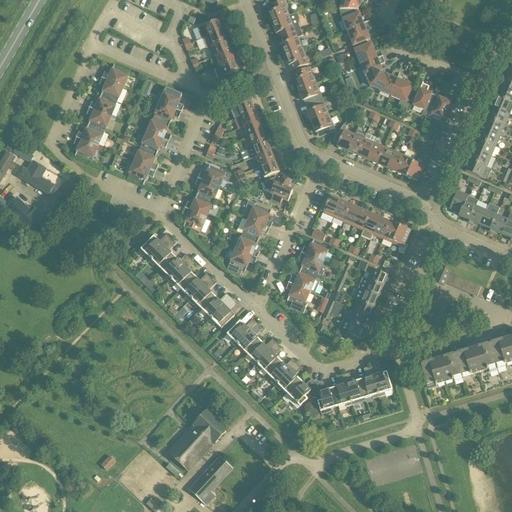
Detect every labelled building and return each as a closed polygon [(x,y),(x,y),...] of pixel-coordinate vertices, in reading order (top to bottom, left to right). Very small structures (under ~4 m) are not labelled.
[(331,2),(327,0),(321,0),(319,6),(327,10),(331,2)] [(368,0),(342,0),(339,10),(358,11),(361,3),(366,5),(368,0)] [(272,12),(268,14),(272,24),(290,17),(283,1),(270,6),(272,12)] [(361,19),(358,11),(339,10),(347,31),(369,23),(366,16),(361,19)] [(297,14),(290,17),(272,24),(276,35),(281,33),(283,38),(301,31),(299,26),(299,24),(299,22),(299,21),(299,20),(299,18),(298,17),(298,15),(297,14)] [(196,42),(202,39),(223,31),(219,21),(198,29),(192,31),(196,42)] [(371,29),(369,23),(347,31),(353,47),(369,40),(366,31),(371,29)] [(227,41),(223,31),(202,39),(207,50),(209,49),(209,48),(227,41)] [(301,31),(283,38),(285,43),(280,45),(284,56),(302,49),(298,39),(303,37),(301,31)] [(231,51),(227,41),(209,48),(209,49),(213,58),(216,57),(231,51)] [(361,66),(383,58),(380,51),(375,53),(371,44),(355,51),(361,66)] [(302,49),(284,56),(291,72),(309,65),(307,61),(302,49)] [(231,51),(216,57),(220,67),(235,61),(231,51)] [(344,55),(336,58),(339,65),(347,62),(344,55)] [(383,58),(361,66),(369,87),(383,74),(380,66),(385,64),(383,58)] [(235,61),(220,67),(214,69),(220,84),(235,78),(234,74),(239,72),(235,61)] [(105,73),(102,79),(124,89),(130,73),(114,66),(110,75),(105,73)] [(310,68),(306,70),(292,75),(298,91),(316,84),(310,68)] [(391,78),(383,74),(369,87),(390,96),(400,75),(393,72),(391,78)] [(406,78),(400,75),(390,96),(401,101),(398,106),(407,110),(411,101),(407,99),(412,87),(404,83),(406,78)] [(511,79),(504,76),(502,80),(504,82),(502,88),(511,91),(511,79)] [(124,89),(102,79),(99,86),(105,88),(101,96),(117,103),(124,89)] [(323,100),(316,84),(298,91),(303,102),(308,100),(310,105),(323,100)] [(426,118),(435,97),(427,93),(429,88),(422,85),(413,106),(424,111),(422,116),(426,118)] [(511,91),(502,88),(499,94),(497,92),(495,97),(511,104),(511,91)] [(166,89),(160,104),(181,113),(184,107),(179,104),(182,96),(166,89)] [(444,100),(435,97),(426,118),(431,120),(433,115),(443,119),(453,98),(446,95),(444,100)] [(92,103),(89,109),(111,118),(117,103),(101,96),(97,105),(92,103)] [(511,108),(511,104),(495,97),(493,101),(495,103),(493,109),(509,116),(511,108)] [(358,98),(355,105),(361,107),(364,100),(358,98)] [(323,100),(310,105),(312,111),(307,112),(311,123),(329,116),(323,100)] [(240,118),(255,112),(251,101),(243,105),(241,101),(235,104),(240,118)] [(181,113),(160,104),(153,119),(169,126),(173,117),(178,119),(181,113)] [(111,118),(89,109),(87,115),(92,118),(88,126),(104,133),(111,118)] [(509,116),(493,109),(490,115),(488,113),(486,118),(505,126),(509,116)] [(240,118),(234,120),(238,131),(244,128),(259,122),(255,112),(240,118)] [(335,132),(329,116),(311,123),(315,134),(320,132),(322,137),(335,132)] [(505,126),(486,118),(484,122),(486,123),(484,130),(500,137),(505,126)] [(169,126),(153,119),(147,134),(168,143),(171,136),(166,134),(169,126)] [(263,132),(259,122),(244,128),(248,138),(263,132)] [(104,133),(88,126),(85,135),(79,132),(77,139),(98,148),(99,146),(104,133)] [(355,135),(345,131),(347,127),(343,126),(332,141),(339,144),(337,148),(347,152),(355,135)] [(478,134),(477,139),(495,147),(500,137),(484,130),(481,136),(478,134)] [(355,135),(347,152),(357,156),(366,135),(357,131),(355,135)] [(248,138),(242,141),(246,150),(267,142),(263,132),(248,138)] [(168,143),(147,134),(140,149),(157,155),(160,147),(166,149),(168,143)] [(377,139),(367,134),(366,135),(357,156),(367,161),(375,144),(377,139)] [(98,148),(77,139),(74,145),(79,148),(75,156),(91,163),(97,151),(98,148)] [(495,147),(477,139),(475,143),(477,145),(475,151),(491,158),(495,147)] [(271,152),(267,142),(246,150),(250,160),(256,158),(271,152)] [(9,144),(6,149),(13,153),(16,148),(9,144)] [(375,144),(367,161),(377,165),(384,148),(375,144)] [(17,147),(13,153),(30,164),(34,157),(17,147)] [(227,152),(219,148),(217,154),(225,158),(227,152)] [(394,152),(384,148),(377,165),(387,169),(394,152)] [(140,149),(134,163),(156,173),(158,166),(153,164),(157,155),(140,149)] [(407,150),(404,156),(397,174),(407,178),(414,161),(416,156),(417,155),(407,150)] [(469,155),(468,160),(486,168),(491,170),(496,160),(491,158),(475,151),(472,157),(469,155)] [(7,152),(0,164),(0,183),(9,168),(13,170),(17,164),(12,161),(15,157),(7,152)] [(275,162),(271,152),(256,158),(260,168),(275,162)] [(404,156),(394,152),(387,169),(397,174),(404,156)] [(407,178),(417,182),(426,162),(425,159),(416,156),(414,161),(407,178)] [(468,160),(466,164),(468,166),(466,172),(487,181),(491,170),(486,168),(468,160)] [(24,168),(18,178),(49,196),(55,186),(41,178),(45,169),(33,162),(28,170),(24,168)] [(279,173),(275,162),(260,168),(264,179),(279,173)] [(156,173),(134,163),(127,179),(144,186),(147,177),(153,179),(156,173)] [(198,180),(219,189),(226,174),(210,167),(206,175),(201,173),(198,180)] [(291,191),(294,186),(277,179),(262,184),(264,191),(271,194),(270,195),(273,196),(271,201),(280,205),(282,200),(288,202),(293,192),(291,191)] [(219,189),(198,180),(195,186),(200,188),(197,197),(213,204),(219,189)] [(465,203),(466,203),(468,197),(469,197),(454,190),(451,197),(454,198),(449,209),(460,214),(465,203)] [(0,212),(3,209),(3,210),(9,204),(5,200),(1,197),(0,198),(0,212)] [(9,205),(4,210),(28,234),(41,221),(16,197),(9,205)] [(213,204),(197,197),(193,205),(188,203),(185,209),(207,218),(213,204)] [(333,219),(341,202),(330,197),(323,214),(333,219)] [(464,222),(468,224),(476,207),(478,202),(468,197),(466,203),(465,203),(460,214),(459,217),(465,220),(464,222)] [(271,212),(255,205),(256,205),(249,202),(246,208),(252,211),(248,220),(270,230),(273,223),(267,221),(271,212)] [(341,202),(333,219),(343,223),(351,206),(341,202)] [(486,212),(480,226),(486,229),(485,231),(489,233),(497,216),(500,209),(489,205),(486,212)] [(351,206),(343,223),(353,227),(360,210),(351,206)] [(476,207),(468,224),(473,226),(474,223),(480,226),(486,212),(476,207)] [(203,226),(207,218),(185,209),(182,216),(188,218),(184,227),(200,234),(203,226)] [(370,214),(360,210),(353,227),(363,232),(370,214)] [(370,214),(363,232),(361,237),(370,241),(373,236),(380,219),(370,214)] [(507,221),(501,235),(507,238),(506,240),(510,242),(511,238),(511,214),(510,214),(507,221)] [(507,221),(497,216),(489,233),(494,235),(495,232),(501,235),(507,221)] [(380,219),(373,236),(383,240),(390,223),(380,219)] [(270,230),(248,220),(242,235),(258,242),(262,234),(267,236),(270,230)] [(390,223),(383,240),(393,244),(400,227),(390,223)] [(400,227),(393,244),(399,247),(398,253),(404,256),(408,246),(405,245),(411,232),(400,227)] [(326,236),(314,231),(312,237),(323,242),(326,236)] [(149,263),(171,240),(166,235),(160,243),(154,237),(141,250),(146,256),(144,258),(149,263)] [(242,235),(236,250),(257,259),(260,253),(254,251),(258,242),(242,235)] [(176,245),(171,240),(149,263),(154,267),(156,265),(161,271),(174,257),(169,252),(176,245)] [(304,248),(301,254),(323,263),(329,248),(313,241),(309,250),(304,248)] [(236,250),(229,265),(227,271),(240,276),(242,271),(245,272),(249,264),(254,266),(257,259),(236,250)] [(323,263),(301,254),(299,260),(304,263),(300,271),(317,278),(321,280),(327,265),(323,263)] [(179,262),(174,257),(161,271),(166,276),(164,278),(169,283),(191,260),(186,255),(179,262)] [(191,260),(169,283),(174,287),(176,285),(181,290),(194,277),(189,272),(196,264),(191,260)] [(388,277),(375,271),(376,268),(368,264),(364,272),(370,275),(367,281),(386,289),(388,284),(385,283),(388,277)] [(445,285),(449,274),(451,271),(440,266),(433,283),(444,287),(445,285)] [(291,278),(289,284),(310,293),(315,295),(321,280),(317,278),(300,271),(297,280),(291,278)] [(481,287),(449,274),(445,285),(476,298),(481,287)] [(194,277),(181,290),(186,296),(184,298),(189,302),(211,280),(207,275),(200,282),(194,277)] [(363,279),(358,289),(379,298),(382,292),(384,293),(386,289),(367,281),(363,279)] [(216,284),(211,280),(189,302),(194,307),(196,305),(201,310),(214,297),(209,291),(216,284)] [(291,293),(288,301),(292,303),(290,309),(303,315),(308,304),(306,304),(310,293),(289,284),(286,290),(291,293)] [(379,298),(358,289),(354,300),(358,302),(377,310),(379,305),(376,304),(379,298)] [(440,294),(430,290),(414,325),(425,330),(440,294)] [(324,291),(322,297),(329,300),(331,294),(324,291)] [(335,292),(331,302),(335,304),(340,294),(335,292)] [(220,302),(214,297),(201,310),(206,315),(204,317),(209,322),(231,300),(227,295),(220,302)] [(231,300),(209,322),(214,327),(216,324),(222,330),(235,317),(229,311),(236,304),(231,300)] [(331,302),(326,313),(331,314),(335,304),(331,302)] [(358,302),(354,312),(370,319),(373,313),(375,314),(377,310),(358,302)] [(173,307),(168,311),(174,317),(175,316),(178,313),(173,307)] [(354,312),(349,322),(368,331),(370,326),(367,325),(370,319),(354,312)] [(235,348),(257,325),(253,320),(246,328),(240,322),(227,335),(233,341),(230,343),(235,348)] [(343,320),(339,330),(338,330),(335,336),(353,344),(356,338),(361,340),(363,334),(366,335),(368,331),(349,322),(343,320)] [(262,330),(257,325),(235,348),(240,352),(242,350),(247,355),(260,342),(255,337),(262,330)] [(511,337),(490,344),(496,366),(504,363),(505,366),(511,363),(511,337)] [(266,347),(260,342),(247,355),(252,361),(250,363),(255,368),(277,345),(273,340),(266,347)] [(490,344),(455,355),(461,376),(470,374),(470,376),(489,370),(488,368),(496,366),(490,344)] [(282,350),(277,345),(255,368),(260,372),(262,370),(268,376),(281,362),(275,357),(282,350)] [(461,376),(455,355),(420,365),(427,387),(435,384),(436,386),(454,381),(453,379),(461,376)] [(286,367),(281,362),(268,376),(272,380),(270,382),(275,387),(297,365),(293,360),(286,367)] [(297,365),(275,387),(280,392),(282,390),(287,395),(300,382),(295,376),(302,369),(297,365)] [(376,366),(370,368),(380,398),(386,396),(385,393),(392,391),(387,373),(379,375),(376,366)] [(367,379),(360,381),(365,399),(372,397),(373,400),(380,398),(370,368),(364,370),(367,379)] [(350,374),(343,376),(353,406),(366,402),(365,399),(360,381),(352,383),(350,374)] [(353,406),(343,376),(337,378),(340,387),(333,389),(338,407),(345,405),(346,408),(353,406)] [(300,382),(287,395),(283,399),(288,404),(290,402),(298,410),(311,397),(313,399),(317,382),(311,381),(305,387),(300,382)] [(323,384),(317,382),(313,399),(316,398),(321,416),(332,412),(331,410),(338,407),(333,389),(326,392),(323,384)] [(268,400),(264,404),(270,410),(274,407),(268,400)] [(192,428),(168,454),(188,473),(204,456),(229,430),(208,410),(192,428)] [(107,472),(116,463),(110,457),(101,466),(107,472)] [(233,470),(221,458),(214,465),(192,488),(191,492),(206,507),(215,497),(211,493),(233,470)] [(146,505),(153,511),(157,511),(161,509),(151,500),(146,505)]
